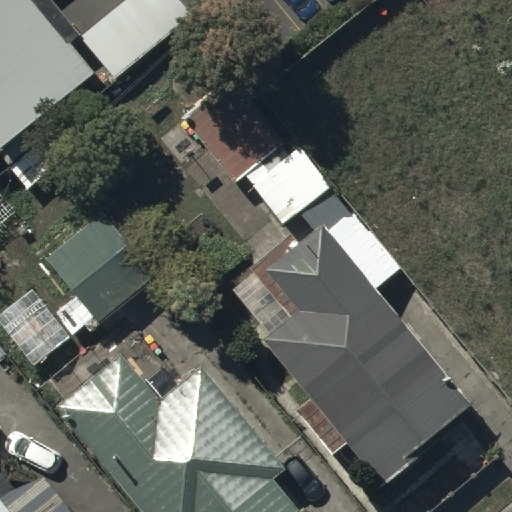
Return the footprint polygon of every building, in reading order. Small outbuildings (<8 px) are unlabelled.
[(28,0),(0,0),(0,166),(99,82),(28,0)] [(177,0),(135,0),(80,45),(113,86),(194,20),(177,0)] [(244,91),(194,131),(233,181),(283,142),(244,91)] [(448,191),(385,243),(511,400),(511,141),(506,134),(444,186),(448,191)] [(102,213),(43,261),(101,331),(160,284),(102,213)] [(356,273),(264,346),(311,406),(297,417),(335,465),(347,455),(378,494),(472,419),(356,273)] [(162,412),(122,365),(58,419),(138,511),(302,511),(279,484),(290,474),(205,375),(162,412)] [(11,511),(1,499),(0,499),(0,511),(11,511)]
